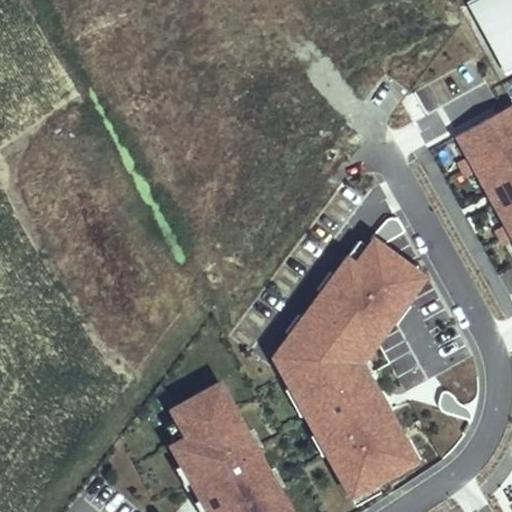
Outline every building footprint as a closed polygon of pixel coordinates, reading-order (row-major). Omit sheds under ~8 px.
[(511,67),(511,51),(484,0),(476,0),(468,5),(504,72),(511,67)] [(511,0),(484,0),(511,51),(511,0)] [(511,104),(454,132),(511,250),(511,104)] [(416,467),(370,358),(428,273),(369,233),(358,250),(335,260),(275,350),(331,484),(348,496),(416,467)] [(169,446),(180,466),(184,464),(211,511),(290,511),(277,488),(272,490),(263,473),(267,471),(255,448),(250,451),(241,434),(246,432),(218,382),(169,410),(184,438),(169,446)] [(211,511),(184,464),(180,466),(174,469),(197,511),(211,511)]
